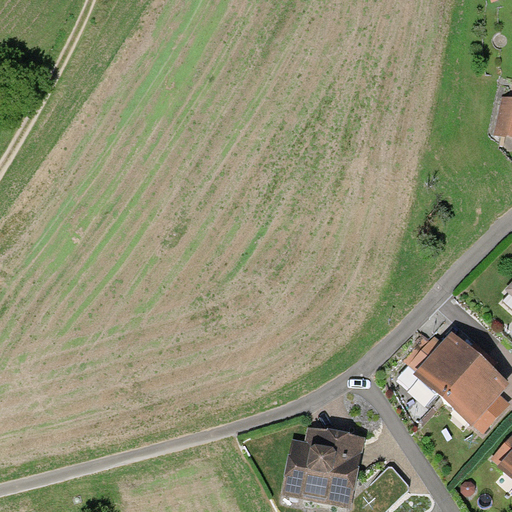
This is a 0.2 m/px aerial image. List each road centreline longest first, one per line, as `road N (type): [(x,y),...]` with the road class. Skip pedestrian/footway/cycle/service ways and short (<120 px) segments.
road 1 (residential): [(255,423),(354,371),(511,220)]
road 2 (track): [(0,488),(255,423)]
road 3 (track): [(87,0),(0,165)]
